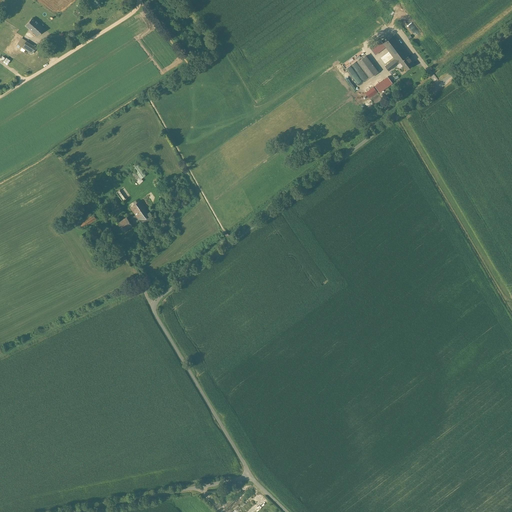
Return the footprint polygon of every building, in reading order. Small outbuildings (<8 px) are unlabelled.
[(37,36),(44,29),(32,18),(25,26),(37,36)] [(409,56),(393,36),(384,43),(374,51),(377,55),(387,47),(395,58),(386,66),(389,70),(399,63),(401,62),(408,56),(409,56)] [(32,54),(36,48),(26,41),(21,48),(22,48),(20,50),(24,53),(25,50),(32,54)] [(382,41),(372,48),(374,51),(384,43),(382,41)] [(378,72),(366,56),(358,62),(370,78),(378,72)] [(408,56),(401,62),(407,69),(414,64),(408,56)] [(383,80),(375,86),(380,93),(388,87),(383,80)] [(374,87),(366,93),(369,98),(377,92),(374,87)] [(145,175),(137,163),(133,166),(142,179),(145,176),(145,175)] [(161,181),(153,170),(146,175),(154,186),(161,181)] [(126,199),(120,190),(117,192),(123,201),(126,199)] [(149,212),(141,200),(131,207),(136,215),(140,219),(149,212)] [(149,212),(140,219),(144,225),(155,218),(150,212),(149,212)] [(94,215),(80,224),(83,228),(97,219),(94,215)] [(136,215),(129,220),(132,225),(140,219),(136,215)] [(127,217),(118,223),(124,231),(132,225),(129,220),(127,217)]
